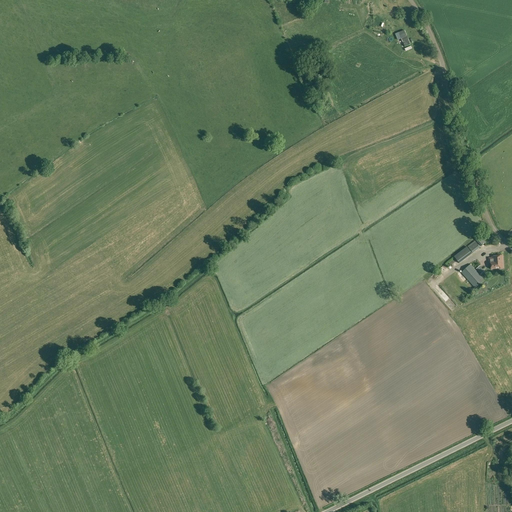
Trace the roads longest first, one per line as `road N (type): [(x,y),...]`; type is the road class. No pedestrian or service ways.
road 1 (unclassified): [(511,244),(487,220),(430,33),(406,0)]
road 2 (unclassified): [(326,511),(511,419)]
